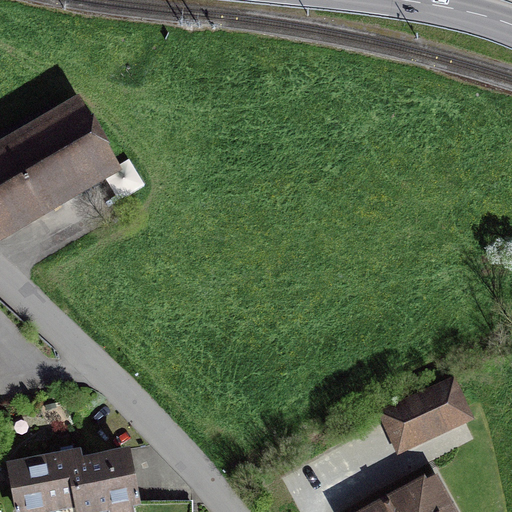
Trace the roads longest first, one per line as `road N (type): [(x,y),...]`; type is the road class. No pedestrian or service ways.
road 1 (residential): [(225,511),(101,368)]
road 2 (residential): [(101,368),(0,274)]
road 3 (residential): [(101,368),(37,367),(0,324)]
